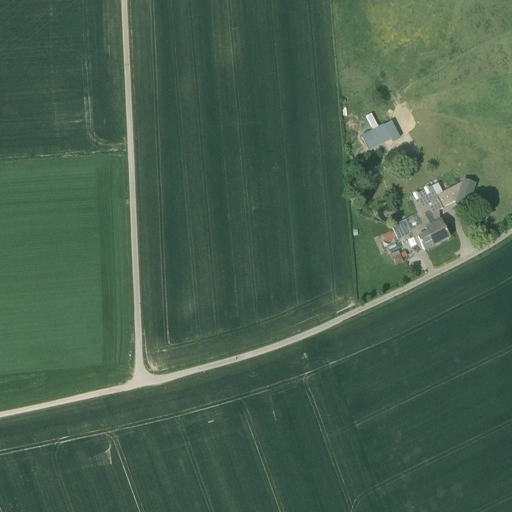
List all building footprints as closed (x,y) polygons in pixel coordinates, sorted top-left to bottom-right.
[(362,135),(369,151),(399,137),(392,121),(362,135)] [(474,185),(463,181),(462,183),(456,203),(455,205),(466,209),(474,185)] [(444,229),(440,221),(439,222),(437,217),(436,215),(437,212),(442,209),(442,208),(453,202),(456,203),(462,183),(436,197),(431,187),(410,198),(423,225),(434,246),(436,245),(436,246),(440,244),(439,243),(449,238),(444,229)] [(404,221),(398,224),(391,227),(397,239),(410,232),(409,231),(410,231),(404,221)] [(424,251),(434,246),(423,225),(410,231),(409,231),(410,232),(417,246),(417,244),(420,243),(424,251)]
